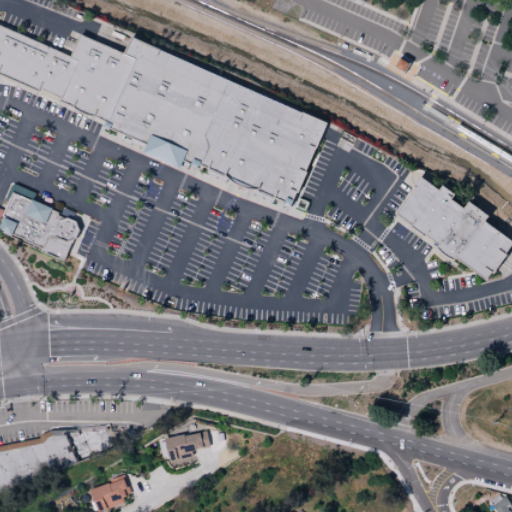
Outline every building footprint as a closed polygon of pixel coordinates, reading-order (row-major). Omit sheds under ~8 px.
[(0,24),(68,55),(77,59),(60,98),(39,88),(37,91),(0,74),(0,24)] [(60,98),(77,59),(68,55),(79,31),(122,51),(135,57),(107,121),(59,100),(60,98)] [(122,51),(129,35),(328,121),(297,192),(296,192),(293,199),(285,196),(283,202),(274,198),(274,199),(273,199),(272,203),(251,193),(253,189),(245,188),(238,186),(232,182),(226,178),(225,181),(205,173),(207,169),(205,169),(206,168),(198,164),(200,160),(192,157),(189,163),(182,160),(187,149),(150,133),(145,144),(109,128),(111,122),(107,121),(135,57),(122,51)] [(395,65),(402,72),(408,66),(401,59),(395,65)] [(182,160),(178,168),(141,152),(145,144),(150,133),(187,149),(182,160)] [(198,164),(197,168),(189,165),(189,163),(192,157),(200,160),(198,164)] [(395,213),(414,187),(412,185),(420,175),(439,189),(442,184),(455,193),(452,198),(464,207),(469,200),(489,215),(485,221),(511,240),(511,244),(506,253),(507,254),(503,260),(497,267),(493,273),(492,272),(486,280),(455,258),(453,260),(448,257),(444,255),(440,251),(436,247),(438,244),(426,235),(425,237),(410,226),(411,224),(395,213)] [(0,216),(11,191),(58,212),(57,214),(64,217),(66,216),(76,221),(79,230),(75,238),(73,240),(64,262),(38,251),(40,248),(21,240),(22,239),(0,229),(0,221),(2,217),(0,216)] [(293,199),(290,207),(282,203),(283,202),(285,196),(293,199)] [(0,492),(0,445),(38,438),(40,434),(50,430),(90,429),(93,430),(107,425),(115,446),(0,492)] [(164,439),(183,435),(184,437),(198,434),(198,433),(206,431),(209,447),(201,448),(196,449),(196,450),(191,451),(192,456),(176,459),(177,460),(169,461),(164,439)] [(95,511),(88,491),(110,482),(109,480),(123,474),(130,493),(124,495),(125,497),(122,498),(124,502),(98,511),(95,511)] [(494,511),(488,501),(498,494),(500,498),(504,496),(509,504),(510,506),(507,508),(508,511),(509,511),(494,511)]
